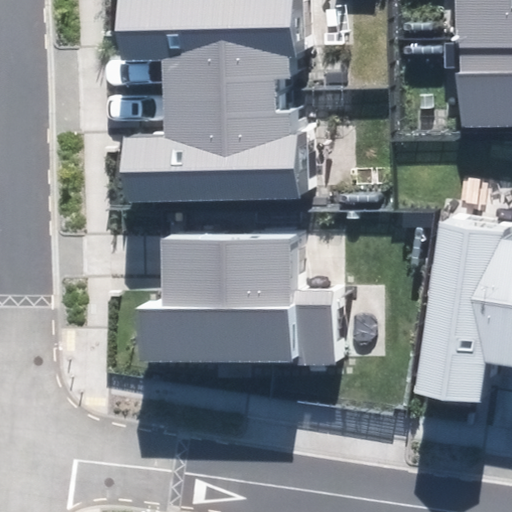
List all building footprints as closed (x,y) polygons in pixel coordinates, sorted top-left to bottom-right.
[(315,60),(314,0),(146,0),(146,43),(183,43),(183,77),(299,76),(299,60),(315,60)] [(511,0),(474,0),(475,35),(511,33),(511,0)] [(511,33),(475,35),(478,104),(511,102),(511,33)] [(300,93),(299,76),(183,77),(184,116),(147,116),(147,174),(316,172),(315,93),(300,93)] [(511,210),(460,203),(435,369),(497,378),(502,342),(511,343),(511,210)] [(160,281),(161,339),(344,336),(343,270),(323,271),(322,213),(182,215),(184,281),(160,281)] [(490,511),(494,483),(464,479),(459,511),(490,511)]
